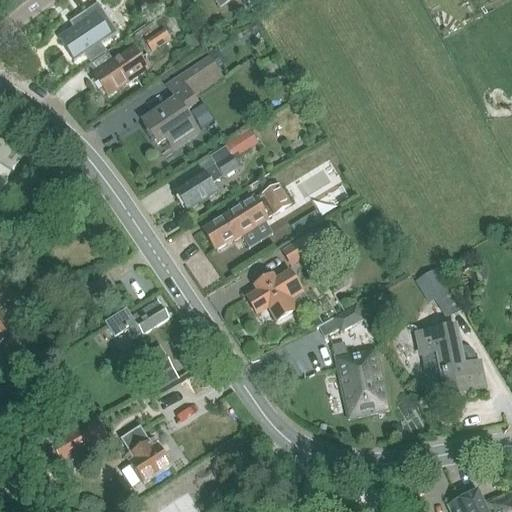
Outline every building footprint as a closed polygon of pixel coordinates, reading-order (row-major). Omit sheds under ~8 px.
[(213,0),(220,9),(233,0),(213,0)] [(255,0),(261,8),(274,0),(273,0),(255,0)] [(67,34),(58,40),(74,63),(82,57),(99,46),(102,44),(116,34),(96,5),(95,6),(68,25),(72,31),(67,34)] [(176,7),(166,14),(170,19),(177,20),(182,17),(176,7)] [(156,23),(142,32),(134,37),(148,57),(151,55),(152,56),(155,54),(156,56),(164,51),(162,49),(170,44),(165,36),(169,34),(166,29),(169,27),(162,18),(156,23)] [(256,23),(247,28),(249,33),(256,34),(260,32),(261,31),(256,23)] [(191,35),(184,39),(193,53),(200,49),(191,35)] [(99,46),(82,57),(89,67),(91,66),(105,56),(99,46)] [(97,75),(93,77),(100,87),(99,90),(103,95),(106,96),(108,98),(134,81),(137,79),(130,69),(140,63),(132,51),(113,64),(97,75)] [(94,70),(97,75),(113,64),(107,55),(105,56),(91,66),(94,70)] [(220,55),(209,62),(216,72),(227,65),(220,55)] [(196,68),(185,75),(194,88),(195,90),(206,82),(205,81),(217,74),(216,72),(209,62),(207,60),(196,68)] [(195,90),(200,96),(222,81),(217,74),(205,81),(206,82),(195,90)] [(175,101),(194,88),(185,75),(180,78),(166,88),(170,95),(175,101)] [(289,87),(275,96),(282,105),(295,97),(289,87)] [(200,96),(195,90),(194,88),(175,101),(142,123),(157,145),(164,141),(171,151),(197,133),(184,114),(185,113),(196,106),(195,104),(193,101),(200,96)] [(293,103),(291,111),(300,112),(301,104),(293,103)] [(202,106),(189,114),(199,130),(212,121),(202,106)] [(203,174),(174,193),(178,199),(186,213),(216,194),(211,185),(221,179),(222,180),(238,170),(234,163),(236,161),(237,158),(256,145),(247,131),(223,146),(225,149),(210,158),(215,166),(202,174),(203,174)] [(0,186),(2,188),(23,156),(0,141),(0,186)] [(46,181),(54,190),(66,179),(42,154),(25,171),(40,187),(46,181)] [(215,166),(210,158),(198,166),(202,174),(215,166)] [(231,214),(202,232),(215,252),(229,243),(230,245),(241,238),(265,223),(267,222),(266,220),(273,216),(290,206),(278,186),(261,196),(254,201),(252,198),(237,207),(238,209),(231,214)] [(315,212),(302,220),(309,230),(321,222),(315,212)] [(309,230),(302,220),(290,228),(297,238),(309,230)] [(265,223),(241,238),(249,250),(272,235),(265,223)] [(337,239),(329,226),(313,236),(322,249),(337,239)] [(285,261),(290,269),(318,252),(317,252),(310,239),(308,236),(280,253),(285,261)] [(322,249),(313,236),(310,239),(317,252),(322,249)] [(447,293),(434,271),(417,282),(430,303),(433,301),(441,297),(447,293)] [(290,301),(300,295),(288,275),(275,284),(272,279),(255,289),(258,294),(247,301),(257,316),(268,309),(276,323),(296,310),(290,301)] [(459,312),(447,293),(441,297),(433,301),(445,321),(459,312)] [(306,304),(300,295),(290,301),(296,310),(306,304)] [(125,310),(104,323),(105,326),(113,339),(125,331),(131,340),(140,335),(141,336),(168,319),(157,302),(131,319),(127,313),(125,310)] [(339,333),(339,335),(364,321),(356,307),(332,321),(335,326),(337,331),(339,333)] [(335,326),(332,321),(317,329),(323,339),(337,331),(335,326)] [(457,331),(418,338),(427,386),(427,387),(428,388),(429,389),(430,391),(431,392),(432,393),(434,394),(435,394),(437,394),(438,394),(440,394),(441,394),(442,394),(444,393),(445,392),(446,397),(482,390),(478,367),(476,367),(474,355),(473,354),(472,353),(472,352),(470,351),(470,350),(469,349),(468,349),(467,349),(466,348),(464,348),(463,348),(462,348),(461,348),(457,331)] [(344,345),(332,348),(336,369),(347,421),(389,413),(376,353),(375,353),(374,351),(364,354),(363,352),(346,355),(344,345)] [(153,355),(135,366),(148,386),(150,389),(154,394),(157,393),(176,380),(173,374),(171,371),(166,364),(162,356),(156,360),(153,355)] [(98,422),(69,438),(76,451),(78,454),(107,438),(98,422)] [(76,451),(69,438),(55,446),(62,459),(76,451)] [(141,483),(143,486),(170,468),(155,444),(149,448),(146,444),(125,458),(131,467),(141,483)] [(131,490),(141,483),(131,467),(121,473),(131,490)] [(425,475),(410,479),(410,481),(414,493),(415,497),(430,493),(427,481),(425,475)] [(453,505),(445,509),(446,511),(511,511),(511,494),(511,495),(510,492),(483,505),(477,493),(453,505)]
